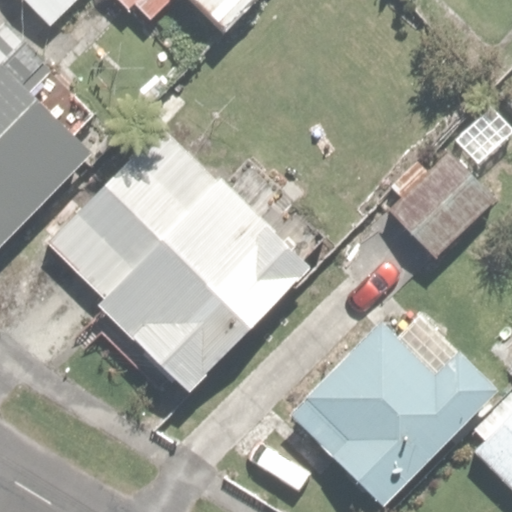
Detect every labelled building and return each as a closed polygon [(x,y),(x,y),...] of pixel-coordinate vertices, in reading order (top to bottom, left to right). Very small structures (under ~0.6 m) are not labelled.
[(29,0),(52,21),(71,0),(29,0)] [(117,0),(126,8),(132,0),(135,0),(157,19),(174,0),(117,0)] [(202,0),(226,23),(248,0),(202,0)] [(0,62),(0,234),(86,150),(0,62)] [(349,140),(314,111),(283,148),(356,211),(435,117),(397,84),(349,140)] [(163,110),(44,236),(193,376),(333,228),(281,179),(260,201),(163,110)] [(450,142),(388,202),(438,254),(500,194),(450,142)] [(505,370),(465,331),(454,343),(412,302),(399,315),(384,301),(285,402),(381,497),(505,370)] [(472,446),(511,484),(511,380),(472,423),(484,434),(472,446)]
